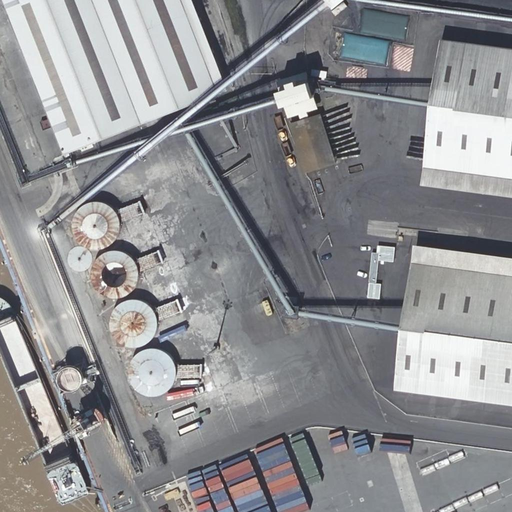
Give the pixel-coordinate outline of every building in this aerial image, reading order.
[(11,0),(68,147),(226,90),(191,0),(11,0)] [(330,0),(339,9),(348,0),(330,0)] [(359,7),(357,35),(416,40),(419,4),(384,1),(383,9),(359,7)] [(389,64),(392,39),(332,33),(330,57),(389,64)] [(511,47),(441,38),(421,185),(511,197),(511,47)] [(14,46),(0,50),(0,62),(10,91),(28,84),(14,46)] [(309,70),(278,80),(305,174),(338,163),(309,70)] [(210,155),(216,170),(228,166),(222,150),(210,155)] [(122,224),(123,217),(148,208),(143,195),(119,204),(114,199),(109,196),(102,194),(95,194),(89,196),(83,200),(79,205),(76,211),(76,218),(77,225),(79,231),(84,236),(90,239),(96,241),(103,241),(110,239),(115,235),(119,230),(122,224)] [(140,273),(141,266),(166,257),(161,244),(137,253),(132,248),(126,245),(120,243),(113,243),(107,245),(101,249),(97,254),(94,261),(93,267),(95,274),(97,280),(102,285),(108,288),(114,290),(121,290),(127,288),(133,284),(137,279),(140,273)] [(511,256),(415,244),(397,388),(511,402),(511,256)] [(395,262),(395,248),(371,247),(368,298),(380,299),(381,284),(377,283),(379,261),(395,262)] [(253,285),(260,281),(253,268),(246,272),(253,285)] [(289,272),(280,276),(283,283),(292,278),(289,272)] [(158,322),(159,315),(184,307),(179,294),(155,303),(150,298),(145,294),(138,293),(131,293),(125,295),(119,298),(115,304),(112,310),(111,316),(112,323),(115,329),(120,334),(126,338),(132,340),(139,339),(145,337),(151,334),(155,328),(158,322)] [(202,356),(197,343),(173,352),(170,348),(162,343),(152,342),(142,344),(134,351),(130,360),(130,370),(134,379),(141,386),(151,389),(161,388),(169,383),(175,375),(177,365),(202,356)] [(270,411),(298,399),(283,366),(255,378),(270,411)] [(156,413),(183,490),(198,485),(173,414),(202,404),(200,398),(156,413)] [(109,440),(93,449),(103,466),(119,457),(109,440)] [(151,511),(165,509),(163,503),(150,506),(151,511)]
